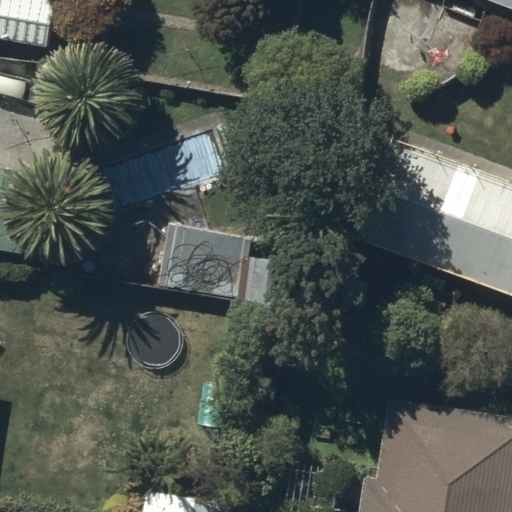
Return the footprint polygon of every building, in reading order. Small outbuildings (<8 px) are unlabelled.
[(55,0),(2,0),(0,12),(0,34),(47,43),(55,0)] [(511,287),(511,179),(398,135),(361,229),(511,287)] [(51,173),(0,164),(0,247),(37,254),(51,173)] [(263,226),(171,213),(161,277),(254,291),(263,226)] [(511,511),(511,414),(389,397),(378,473),(364,471),(358,511),(511,511)] [(145,484),(140,511),(251,511),(253,500),(145,484)]
